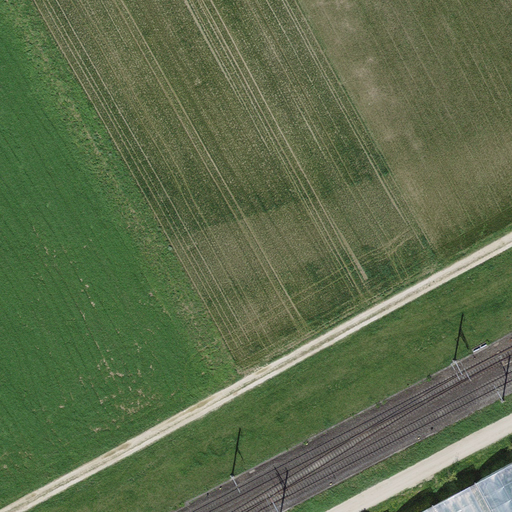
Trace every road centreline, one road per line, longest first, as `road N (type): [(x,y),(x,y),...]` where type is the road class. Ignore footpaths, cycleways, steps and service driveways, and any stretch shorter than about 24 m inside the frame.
road 1 (track): [(9,511),(511,239)]
road 2 (track): [(511,424),(343,511)]
